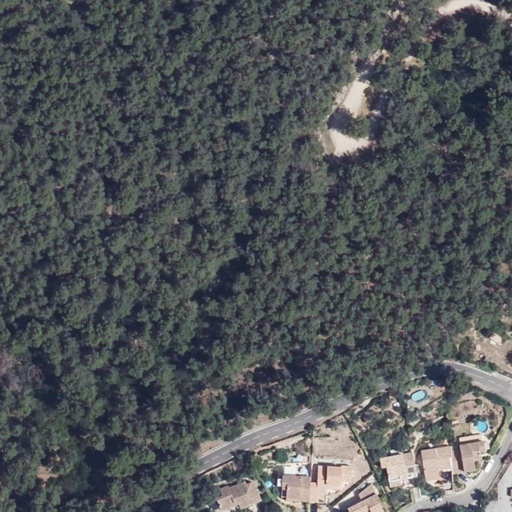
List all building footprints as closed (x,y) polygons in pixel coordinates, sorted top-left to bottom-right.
[(493,332),(489,338),(499,344),(503,337),(493,332)] [(453,449),(454,470),(475,467),(474,457),(478,456),(477,452),(481,451),(486,450),(485,441),(460,444),(461,449),(453,449)] [(441,483),(454,481),(454,470),(453,449),(453,446),(422,451),(426,477),(440,475),(440,478),(441,483)] [(418,476),(414,453),(381,459),(383,468),(388,468),(391,481),(402,479),(418,476)] [(310,498),(310,500),(320,501),(320,492),(328,493),(329,488),(329,484),(343,484),(342,480),(353,480),(354,466),(343,465),(343,467),(320,466),(319,482),(311,482),(310,498)] [(311,482),(311,477),(283,475),(282,488),(287,488),(287,496),(287,499),(306,500),(306,498),(310,498),(311,482)] [(230,485),(221,489),(224,495),(218,498),(222,508),(239,501),(242,507),(262,499),(256,483),(254,482),(251,482),(248,483),(247,481),(231,488),(230,485)] [(382,501),(373,484),(360,495),(363,501),(349,508),(350,511),(385,511),(380,502),(382,501)]
